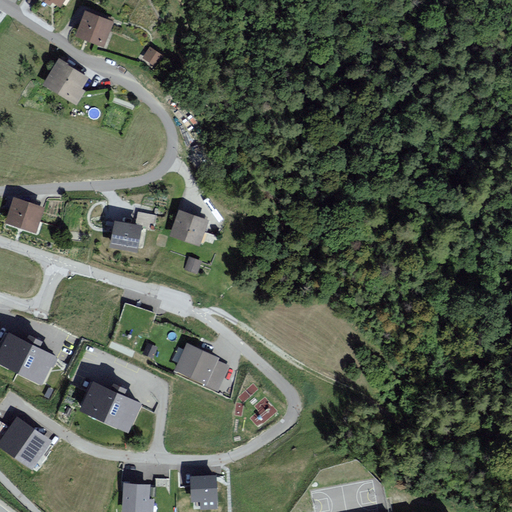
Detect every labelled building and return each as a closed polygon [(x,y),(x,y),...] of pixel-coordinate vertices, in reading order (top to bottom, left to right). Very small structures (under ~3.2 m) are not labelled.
[(66,0),(45,0),(61,10),(66,0)] [(112,23),(83,13),(74,37),(103,48),(112,23)] [(161,56),(148,48),(141,59),(154,67),(161,56)] [(87,79),(57,61),(41,87),(71,105),(87,79)] [(43,210),(12,199),(4,224),(34,234),(43,210)] [(208,220),(177,211),(169,238),(199,247),(208,220)] [(156,215),(138,212),(135,226),(141,227),(154,229),(156,215)] [(135,226),(114,222),(109,247),(137,252),(141,227),(135,226)] [(200,262),(188,258),(183,270),(195,274),(200,262)] [(0,360),(42,380),(54,353),(8,332),(0,348),(0,360)] [(217,357),(186,343),(173,370),(204,384),(217,357)] [(129,430),(141,402),(93,382),(81,409),(129,430)] [(18,418),(0,441),(0,445),(32,469),(51,443),(18,418)] [(216,476),(191,476),(192,500),(201,499),(201,508),(216,508),(216,476)] [(151,484),(125,482),(123,509),(152,511),(153,499),(150,498),(151,484)]
